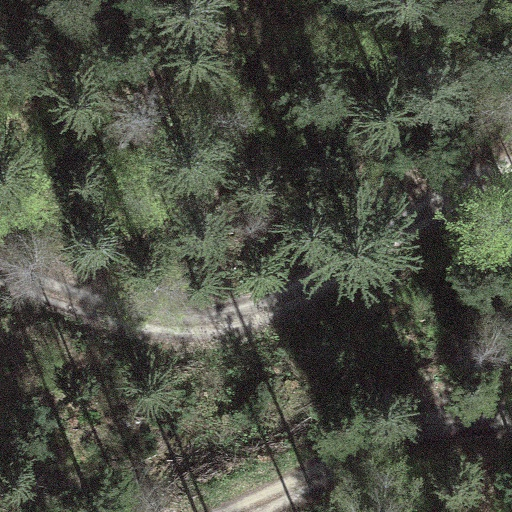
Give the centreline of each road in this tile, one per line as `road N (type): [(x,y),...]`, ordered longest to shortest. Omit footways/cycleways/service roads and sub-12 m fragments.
road 1 (track): [(511,164),(371,232),(289,305),(235,324),(171,331),(0,269)]
road 2 (track): [(241,511),(391,442),(471,419),(511,421)]
